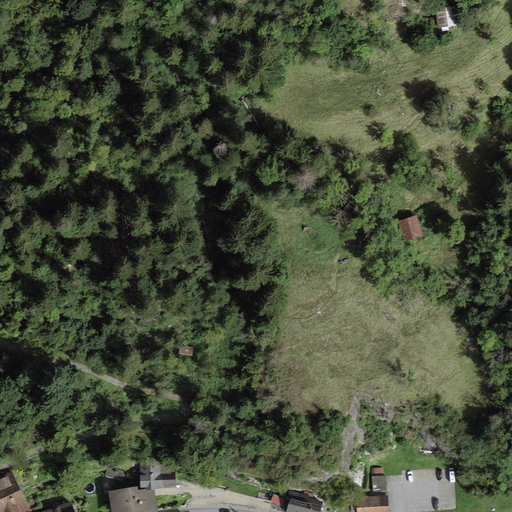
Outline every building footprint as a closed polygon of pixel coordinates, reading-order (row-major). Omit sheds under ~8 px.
[(452,6),(435,9),(438,28),(455,25),(452,6)] [(416,217),(400,222),(406,240),(422,235),(416,217)] [(160,463),(140,464),(140,487),(176,487),(175,473),(160,473),(160,463)] [(388,478),(373,478),(373,493),(388,493),(388,478)] [(14,479),(0,484),(0,511),(18,511),(26,509),(14,479)] [(155,511),(153,490),(109,494),(110,511),(155,511)] [(283,511),(321,511),(323,506),(286,497),(283,511)] [(388,511),(388,498),(357,500),(357,511),(388,511)]
